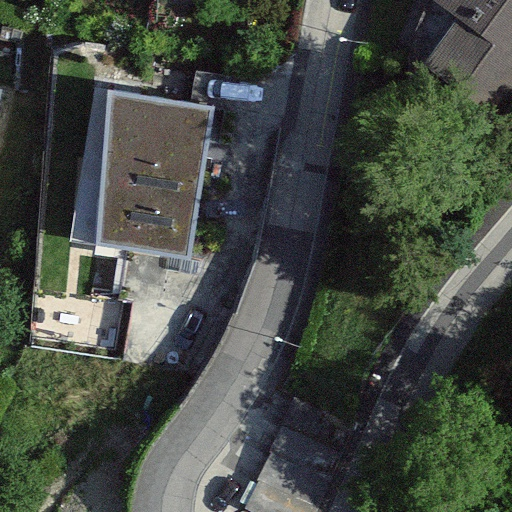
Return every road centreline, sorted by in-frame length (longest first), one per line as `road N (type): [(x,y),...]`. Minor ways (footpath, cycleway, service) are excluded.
road 1 (residential): [(345,0),(283,276),(257,337),(179,454),(165,511)]
road 2 (residential): [(358,511),(395,407),(436,332),(511,239)]
